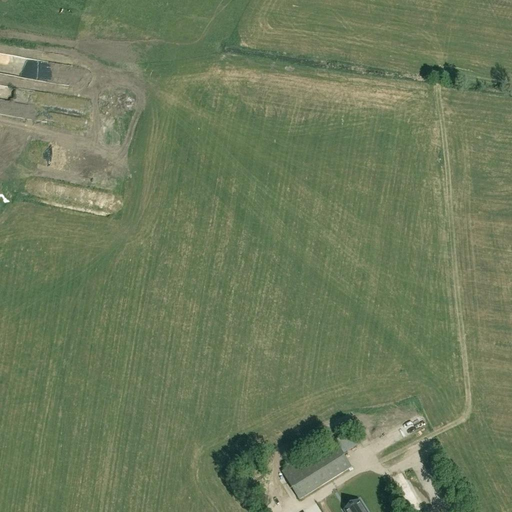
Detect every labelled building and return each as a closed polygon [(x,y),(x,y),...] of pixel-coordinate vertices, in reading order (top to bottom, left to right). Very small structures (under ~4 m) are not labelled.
[(438,412),(433,402),(400,420),(405,430),(438,412)] [(383,489),(397,480),(381,451),(365,461),(383,489)] [(405,467),(409,472),(415,467),(411,462),(405,467)] [(304,488),(290,467),(254,491),(268,511),(304,488)] [(396,474),(401,484),(409,480),(403,470),(396,474)] [(364,511),(356,501),(341,511),(364,511)] [(325,511),(320,503),(305,511),(325,511)]
